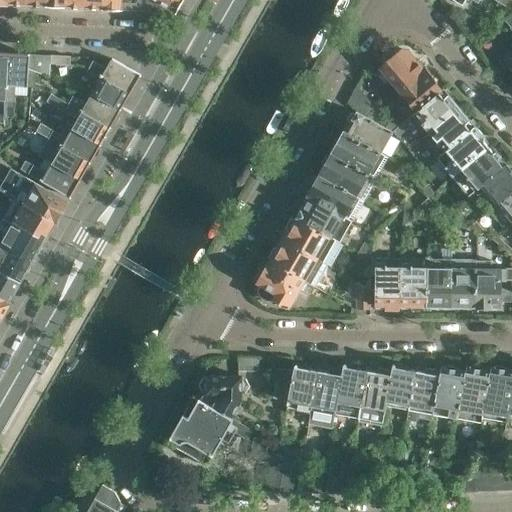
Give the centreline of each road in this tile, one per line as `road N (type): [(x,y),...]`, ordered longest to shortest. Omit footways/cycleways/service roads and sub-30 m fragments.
road 1 (secondary): [(0,407),(207,53)]
road 2 (residential): [(205,309),(381,0)]
road 3 (residential): [(205,309),(246,332),(511,341)]
road 4 (residential): [(458,511),(175,506)]
road 5 (residential): [(175,506),(136,488),(122,456),(205,309)]
road 6 (residential): [(207,53),(151,35),(0,26)]
road 7 (residential): [(511,124),(400,0)]
